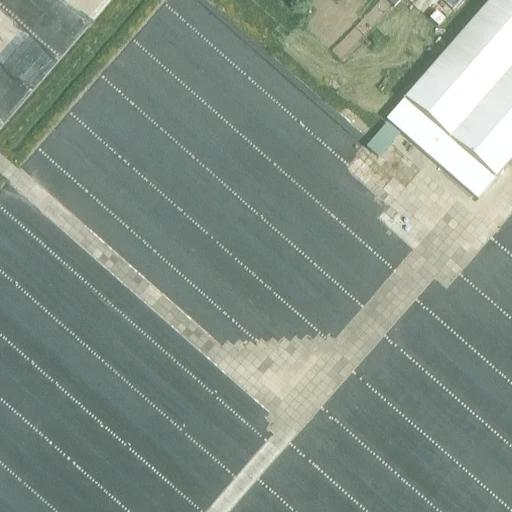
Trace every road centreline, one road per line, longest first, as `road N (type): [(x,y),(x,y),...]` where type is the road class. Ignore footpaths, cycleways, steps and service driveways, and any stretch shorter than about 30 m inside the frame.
road 1 (unknown): [(295,425),(463,229)]
road 2 (unknown): [(403,166),(463,229),(511,174)]
